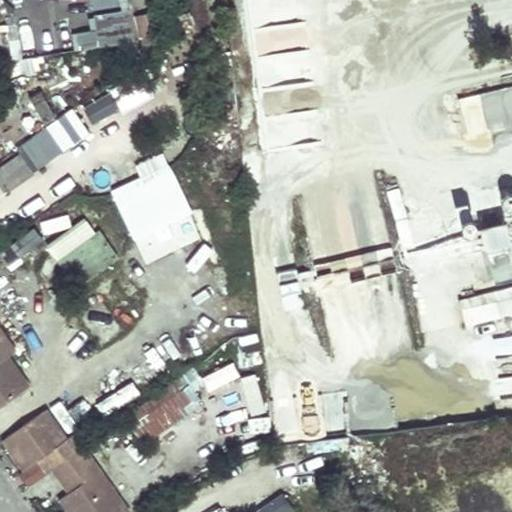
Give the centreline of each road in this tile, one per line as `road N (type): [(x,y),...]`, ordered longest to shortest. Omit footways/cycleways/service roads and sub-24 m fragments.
road 1 (unknown): [(0,428),(49,392),(96,384),(162,320),(183,267)]
road 2 (unknown): [(0,240),(161,104)]
